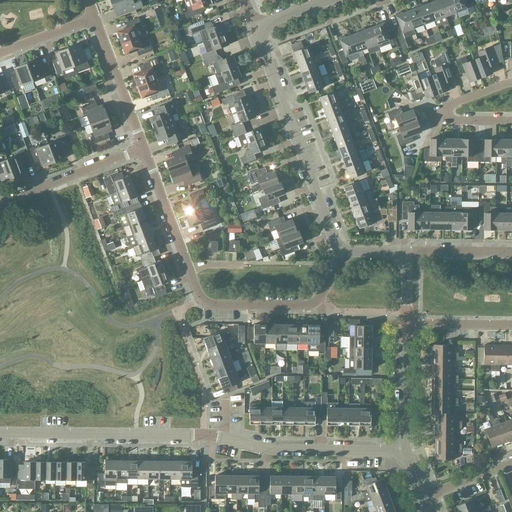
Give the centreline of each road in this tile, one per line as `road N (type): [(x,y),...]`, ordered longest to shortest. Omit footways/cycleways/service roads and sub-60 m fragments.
road 1 (residential): [(404,450),(281,450),(209,434),(0,433)]
road 2 (unclassified): [(337,250),(253,27)]
road 3 (residential): [(511,121),(442,120),(438,108),(511,82)]
road 4 (residential): [(319,296),(307,305),(214,304),(198,295),(188,269)]
road 5 (residential): [(143,148),(94,17)]
road 6 (residential): [(123,155),(0,202)]
road 7 (residential): [(188,269),(143,148)]
road 8 (unclassified): [(404,450),(405,323)]
